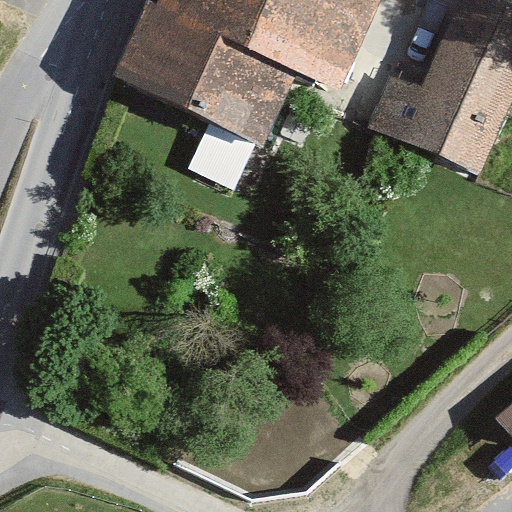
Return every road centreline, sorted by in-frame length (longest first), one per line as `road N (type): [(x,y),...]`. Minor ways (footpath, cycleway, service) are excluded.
road 1 (tertiary): [(111,0),(0,333)]
road 2 (unknown): [(351,511),(511,370)]
road 3 (tertiary): [(92,0),(14,99),(0,134)]
